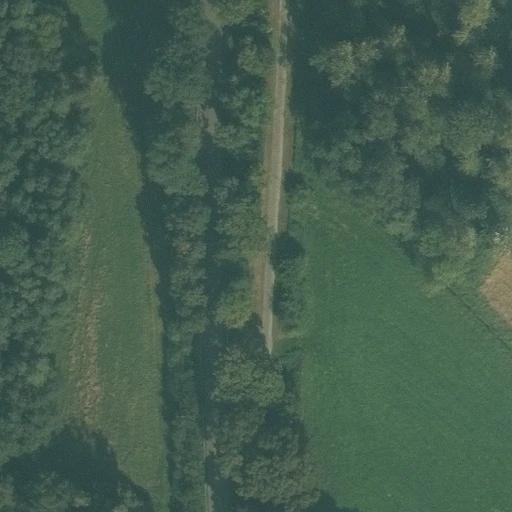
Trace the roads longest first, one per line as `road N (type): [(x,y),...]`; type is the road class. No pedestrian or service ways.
road 1 (unclassified): [(219,511),(216,0)]
road 2 (track): [(252,511),(276,142)]
road 3 (track): [(284,0),(276,142)]
